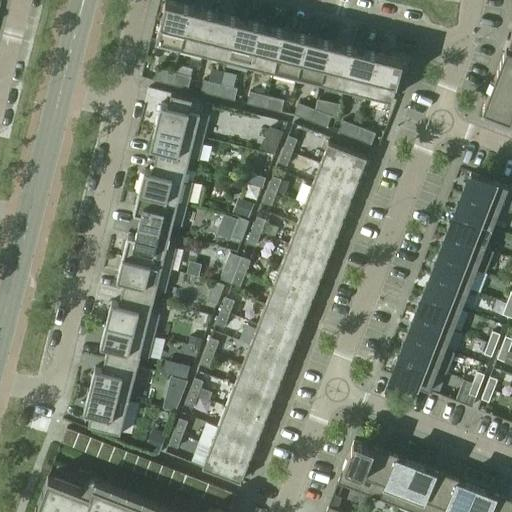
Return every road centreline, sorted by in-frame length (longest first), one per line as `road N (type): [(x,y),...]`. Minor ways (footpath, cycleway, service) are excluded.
road 1 (residential): [(121,108),(52,399),(5,387)]
road 2 (residential): [(441,123),(333,390)]
road 3 (residential): [(333,390),(511,459)]
road 4 (residential): [(460,42),(302,0)]
road 5 (tertiary): [(57,96),(26,225)]
road 6 (residential): [(333,390),(285,511)]
